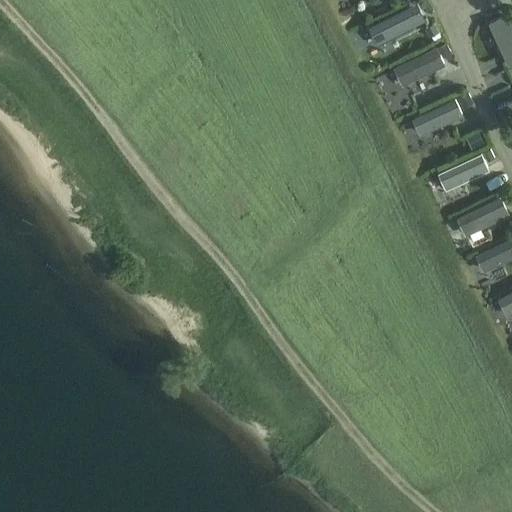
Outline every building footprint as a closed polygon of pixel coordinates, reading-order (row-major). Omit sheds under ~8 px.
[(418,0),(415,0),(368,25),(378,42),(427,16),(418,0)] [(511,24),(507,13),(489,21),(509,62),(511,60),(511,24)] [(437,44),(394,66),(403,83),(446,61),(437,44)] [(456,96),(413,117),(421,133),(464,112),(456,96)] [(511,98),(498,104),(506,122),(511,118),(511,98)] [(467,137),(473,150),(485,144),(479,132),(467,137)] [(483,149),(439,171),(447,187),(489,167),(483,149)] [(501,194),(457,216),(466,234),(510,212),(501,194)] [(511,235),(476,253),(484,269),(511,255),(511,235)] [(511,289),(499,297),(508,314),(511,311),(511,289)]
